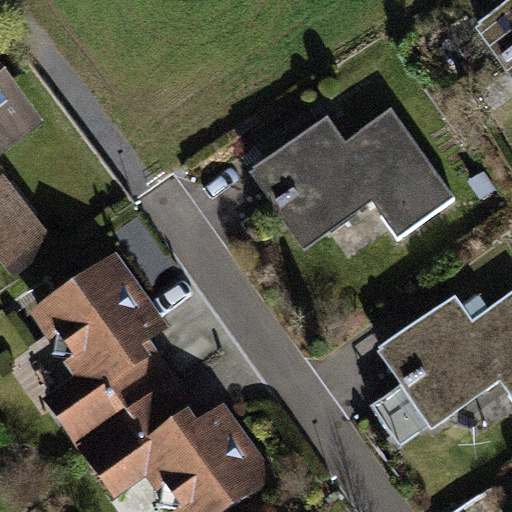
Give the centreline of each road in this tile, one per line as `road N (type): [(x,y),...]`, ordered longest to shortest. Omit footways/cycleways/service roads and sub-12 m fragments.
road 1 (residential): [(389,511),(153,176)]
road 2 (track): [(0,15),(153,176)]
